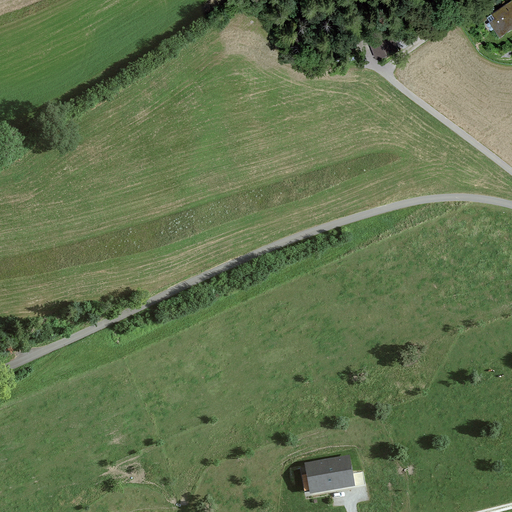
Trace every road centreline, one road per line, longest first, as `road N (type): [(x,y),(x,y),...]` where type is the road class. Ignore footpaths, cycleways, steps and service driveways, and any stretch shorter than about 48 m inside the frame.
road 1 (unclassified): [(511,204),(423,199),(348,219),(0,370)]
road 2 (track): [(266,0),(286,51),(385,71),(511,172)]
road 3 (track): [(385,71),(437,26),(489,0)]
